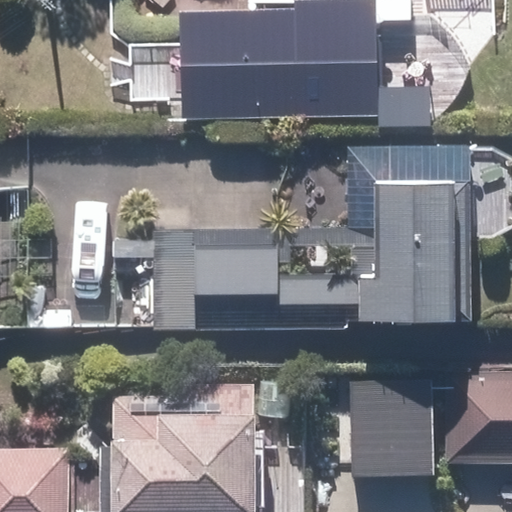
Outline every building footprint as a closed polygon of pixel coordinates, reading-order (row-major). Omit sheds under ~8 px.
[(285,13),(175,15),(177,120),(369,116),(366,2),(285,4),(285,13)] [(361,273),(274,275),(274,245),(191,245),(191,229),(149,228),(148,329),(339,328),(339,317),(464,318),(464,143),(342,144),(342,228),(361,227),(361,273)] [(511,375),(445,375),(444,463),(511,464),(511,375)] [(346,474),(425,474),(425,384),(346,384),(346,474)] [(167,398),(103,399),(103,511),(255,511),(255,433),(244,434),(244,387),(167,387),(167,398)] [(63,511),(63,450),(0,450),(0,511),(63,511)]
